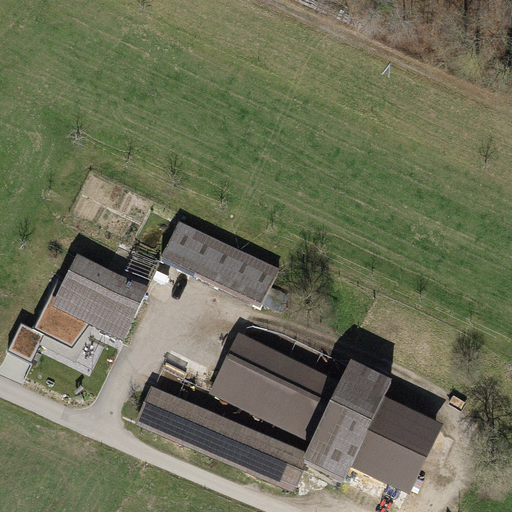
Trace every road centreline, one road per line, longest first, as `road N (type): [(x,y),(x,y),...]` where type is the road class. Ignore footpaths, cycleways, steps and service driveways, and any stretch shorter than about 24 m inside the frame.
road 1 (track): [(94,426),(156,334),(206,314),(269,319),(372,359),(450,408),(464,439),(454,471),(420,511)]
road 2 (track): [(0,384),(290,511)]
road 3 (track): [(274,0),(511,107)]
